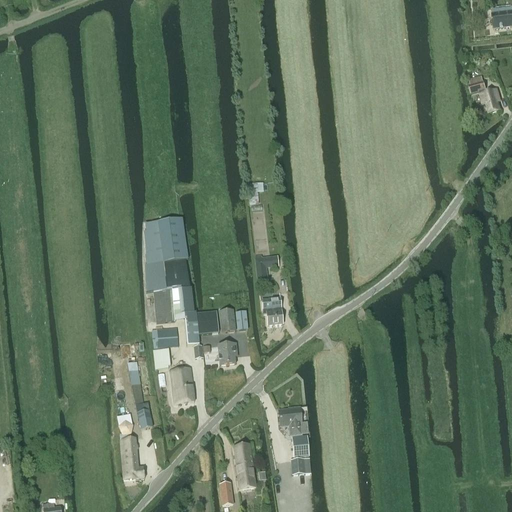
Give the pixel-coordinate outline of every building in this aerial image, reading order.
[(494,32),(511,29),(511,14),(492,18),(494,32)] [(500,112),(497,103),(499,102),(496,91),(485,94),(482,84),(469,88),(471,95),(479,93),(482,106),(486,105),(489,115),(500,112)] [(146,233),(143,234),(146,257),(144,257),(146,267),(143,267),(146,294),(153,294),(155,325),(174,324),(174,323),(174,317),(183,316),(184,323),(187,347),(198,346),(195,313),(193,313),(191,291),(189,291),(187,277),(185,262),(188,262),(182,220),(157,224),(145,226),(146,233)] [(277,258),(268,259),(269,270),(278,269),(277,258)] [(255,260),(254,260),(254,261),(257,283),(268,282),(266,271),(265,259),(261,260),(255,260)] [(266,301),(261,301),(262,311),(268,311),(268,314),(265,314),(267,328),(282,326),(280,313),(279,313),(278,310),(280,310),(279,299),(266,300),(266,301)] [(233,311),(218,313),(220,335),(235,333),(233,311)] [(245,313),(235,314),(237,332),(247,331),(245,313)] [(199,337),(218,335),(217,325),(216,314),(197,315),(199,337)] [(152,332),(153,343),(153,350),(177,348),(176,330),(152,332)] [(236,345),(217,346),(219,366),(235,365),(234,357),(237,357),(236,345)] [(202,347),(193,348),(194,361),(203,360),(202,347)] [(166,351),(152,353),(154,372),(168,370),(168,368),(170,368),(168,351),(166,351)] [(189,369),(169,372),(173,406),(193,404),(189,369)] [(138,372),(128,374),(134,408),(135,407),(136,407),(137,414),(137,415),(140,431),(152,429),(149,412),(149,411),(148,405),(143,406),(138,372)] [(291,411),(278,412),(280,427),(289,427),(290,437),(300,436),(299,426),(300,426),(299,409),(291,410),(291,411)] [(135,439),(128,440),(128,437),(131,437),(133,427),(131,427),(130,417),(117,419),(118,428),(117,429),(121,437),(119,440),(119,441),(120,441),(123,481),(145,479),(144,468),(138,468),(135,439)] [(294,459),(309,458),(307,438),(292,439),(294,459)] [(239,491),(251,490),(255,489),(249,446),(233,448),(239,491)] [(291,462),(293,477),(305,475),(303,460),(291,462)] [(232,501),(230,485),(220,486),(221,502),(232,501)]
